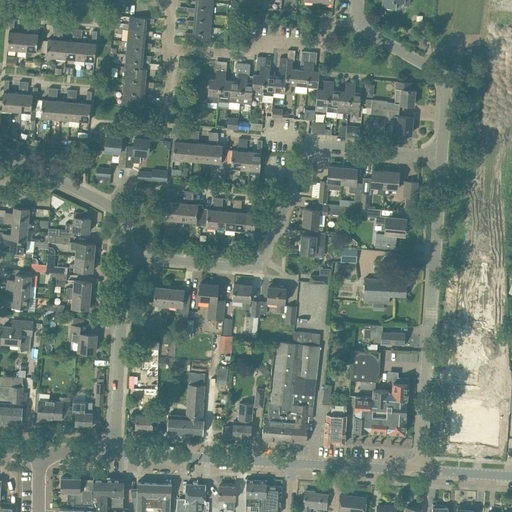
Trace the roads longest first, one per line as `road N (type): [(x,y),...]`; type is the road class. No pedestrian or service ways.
road 1 (residential): [(125,254),(255,265),(309,148),(440,157)]
road 2 (unclassified): [(419,472),(440,157)]
road 3 (residential): [(168,49),(245,55),(262,40),(320,44),(321,21),(356,23)]
road 4 (residential): [(113,454),(125,254)]
road 5 (unclassified): [(440,157),(443,82),(356,23)]
road 6 (tertiary): [(291,464),(113,454)]
road 7 (residential): [(125,254),(123,215),(13,157)]
road 8 (tertiary): [(419,472),(291,464)]
